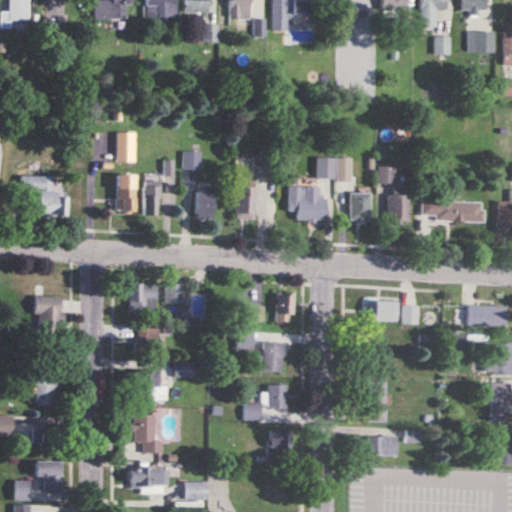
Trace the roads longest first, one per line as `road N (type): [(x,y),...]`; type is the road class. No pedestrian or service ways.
road 1 (residential): [(511,271),(0,244)]
road 2 (residential): [(91,511),(89,250)]
road 3 (residential): [(324,511),(328,263)]
